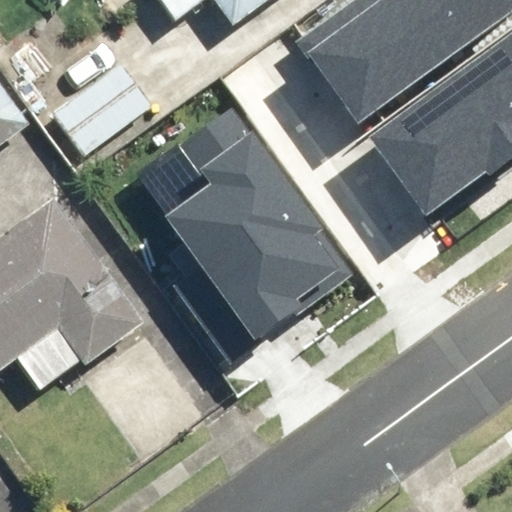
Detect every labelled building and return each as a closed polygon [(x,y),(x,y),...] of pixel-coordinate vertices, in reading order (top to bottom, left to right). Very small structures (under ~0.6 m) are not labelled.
[(194,0),(213,28),(255,0),(194,0)] [(364,0),(306,43),(359,113),(511,0),(364,0)] [(511,36),(371,144),(427,217),(511,152),(511,36)] [(60,127),(79,151),(138,108),(119,83),(60,127)] [(0,139),(13,131),(0,112),(0,139)] [(230,113),(133,186),(252,345),(350,271),(230,113)] [(48,220),(0,254),(0,409),(121,323),(48,220)]
